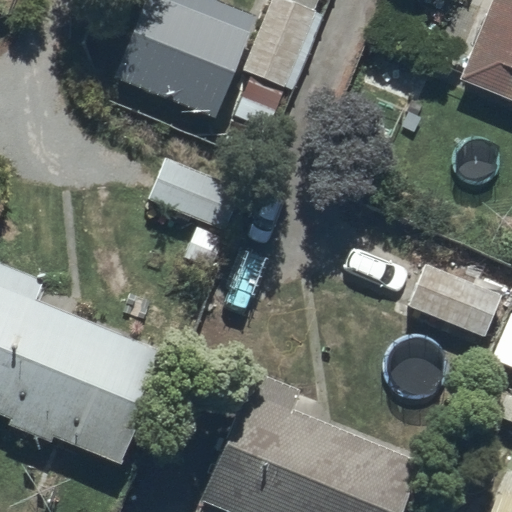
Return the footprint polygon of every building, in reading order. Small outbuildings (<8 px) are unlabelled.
[(144,0),(107,96),(208,134),(248,31),(243,29),(248,17),(204,0),(144,0)] [(511,0),(492,0),(455,93),(511,116),(511,0)] [(316,27),(270,7),(238,83),(246,87),(231,123),(268,139),(316,27)] [(433,66),(377,44),(357,92),(414,114),(433,66)] [(243,195),(166,163),(143,212),(195,233),(181,268),(206,278),(221,242),(223,243),(243,195)] [(38,291),(0,274),(0,433),(4,435),(2,439),(46,458),(48,453),(117,483),(164,372),(28,314),(38,291)] [(410,322),(402,342),(439,356),(446,337),(455,341),(471,297),(420,278),(405,320),(410,322)] [(254,376),(195,511),(449,511),(457,494),(292,424),(299,407),(291,404),(296,393),(254,376)] [(511,511),(511,487),(501,483),(489,511),(511,511)]
